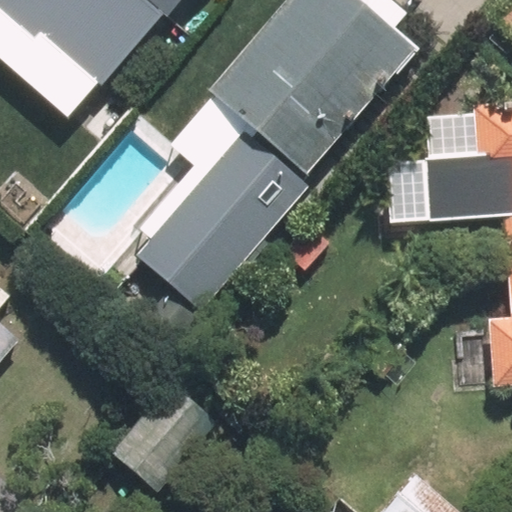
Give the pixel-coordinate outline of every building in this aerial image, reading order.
[(0,0),(0,6),(103,94),(184,0),(0,0)] [(291,0),(204,102),(242,135),(304,188),(417,57),(350,0),(291,0)] [(511,3),(493,25),(511,42),(511,3)] [(490,337),(493,397),(511,395),(511,119),(426,125),(428,163),(387,165),(392,234),(503,227),(510,335),(490,337)] [(133,262),(201,319),(310,192),(304,188),(242,135),(133,262)] [(284,261),(305,281),(333,252),(311,232),(284,261)] [(0,375),(21,351),(0,333),(0,375)] [(112,461),(162,504),(223,433),(173,390),(112,461)] [(455,511),(415,477),(384,511),(455,511)]
